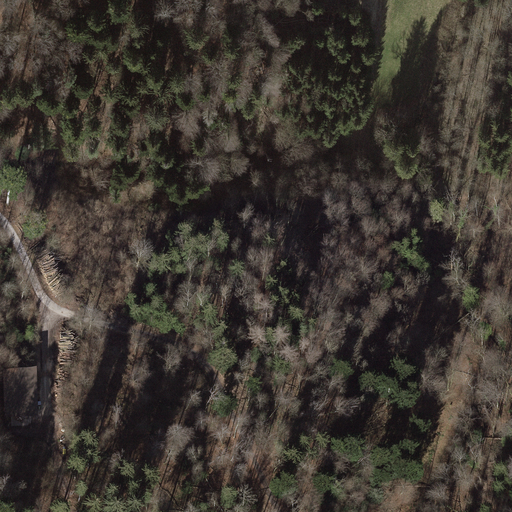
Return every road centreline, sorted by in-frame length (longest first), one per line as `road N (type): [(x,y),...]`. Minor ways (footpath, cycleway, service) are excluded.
road 1 (track): [(0,216),(43,308),(183,347),(212,375),(278,511)]
road 2 (track): [(380,0),(360,130),(410,191),(432,234),(463,353)]
road 3 (track): [(43,308),(60,475),(73,511)]
